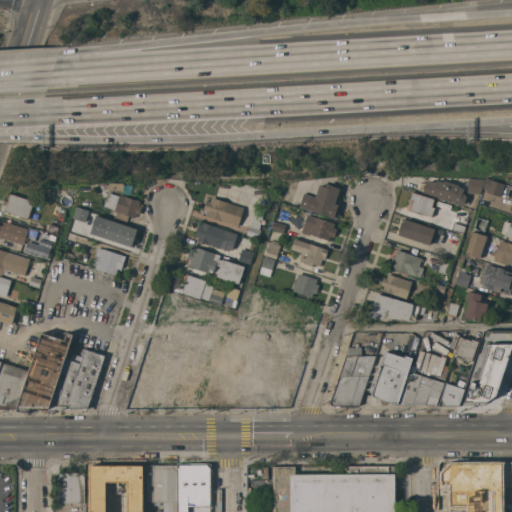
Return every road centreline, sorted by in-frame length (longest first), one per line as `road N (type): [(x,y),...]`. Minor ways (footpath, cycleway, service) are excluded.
road 1 (motorway): [(37,114),(511,87)]
road 2 (motorway): [(511,17),(330,30),(50,75)]
road 3 (motorway): [(511,47),(50,75)]
road 4 (motorway): [(29,139),(187,142),(402,128)]
road 5 (residential): [(372,200),(338,330),(296,435)]
road 6 (residential): [(169,203),(100,438)]
road 7 (secondary): [(230,438),(0,438)]
road 8 (secondary): [(511,436),(296,435)]
road 9 (tertiary): [(40,0),(0,128)]
